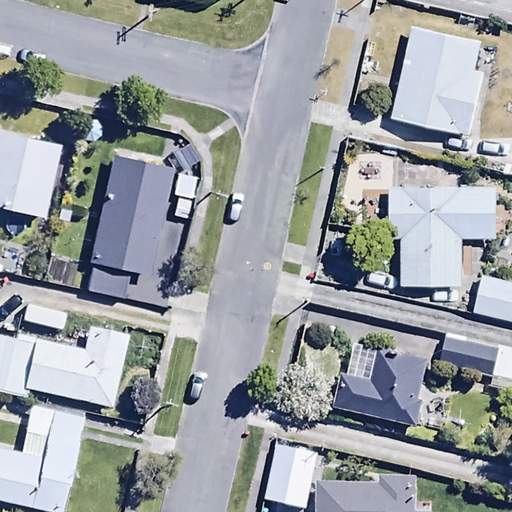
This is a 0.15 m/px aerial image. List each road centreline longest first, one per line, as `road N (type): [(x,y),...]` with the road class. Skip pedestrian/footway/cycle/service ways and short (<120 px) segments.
road 1 (residential): [(283,92),(189,511)]
road 2 (residential): [(283,92),(0,26)]
